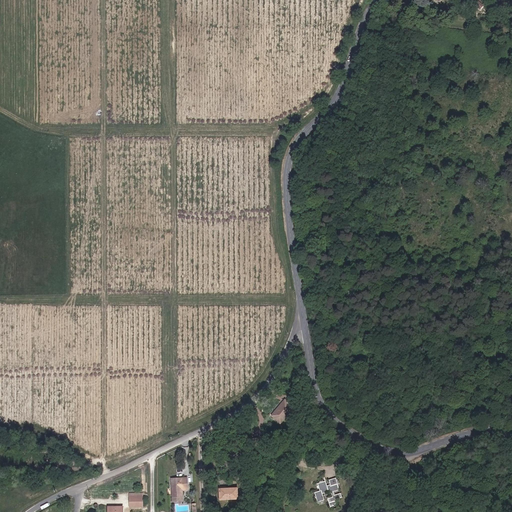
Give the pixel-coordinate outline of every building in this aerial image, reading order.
[(293,407),(285,400),(272,416),(280,422),(293,407)] [(250,447),(266,446),(265,438),(249,439),(250,447)] [(313,492),(315,496),(316,501),(323,500),(320,493),(325,492),(325,491),(329,489),(332,497),(327,498),(329,506),(337,504),(335,499),(342,496),(340,491),(333,493),(332,488),(339,486),(335,476),(327,478),(329,483),(326,484),(324,479),(317,482),(320,490),(313,492)] [(182,480),(172,480),(173,499),(182,499),(182,480)] [(216,490),(216,501),(233,500),(233,490),(216,490)] [(141,509),(141,499),(129,498),(129,508),(141,509)]
